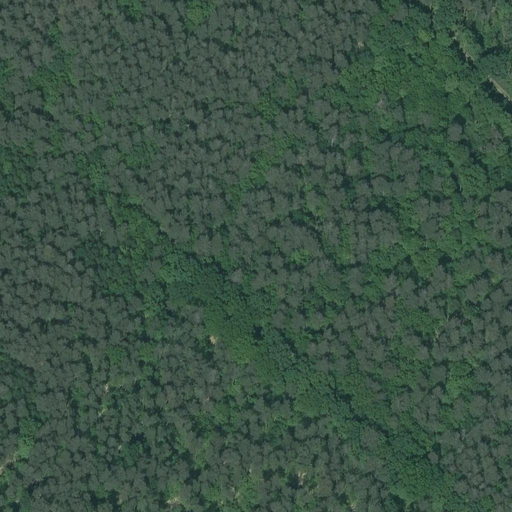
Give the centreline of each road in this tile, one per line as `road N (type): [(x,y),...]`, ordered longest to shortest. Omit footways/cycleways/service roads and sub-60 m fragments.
road 1 (track): [(0,72),(463,511)]
road 2 (track): [(401,0),(511,105)]
